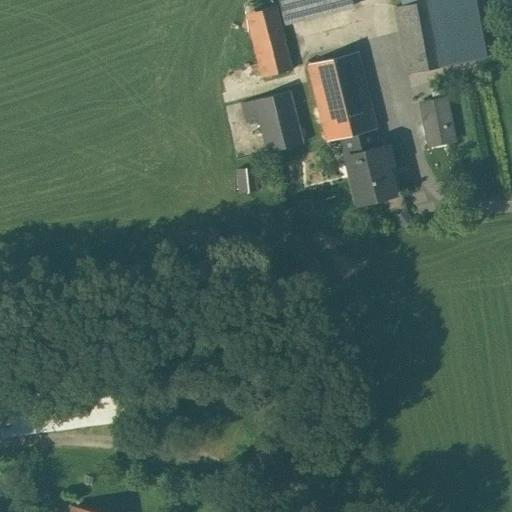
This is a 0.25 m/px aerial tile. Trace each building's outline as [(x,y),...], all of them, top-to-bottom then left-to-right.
[(278,0),(284,22),(352,4),(351,0),(278,0)] [(423,0),(403,4),(395,6),(408,72),(447,64),(434,0),(423,0)] [(473,0),(434,0),(447,64),(485,57),(473,0)] [(291,69),(275,5),(246,13),(262,76),(291,69)] [(358,52),(309,64),(327,140),(340,136),(372,129),(376,128),(358,52)] [(288,90),(241,102),(246,122),(259,119),(267,151),(301,143),(288,90)] [(446,96),(419,101),(427,146),(455,141),(446,96)] [(377,148),(372,129),(340,136),(357,203),(394,193),(387,165),(391,164),(386,145),(377,148)] [(253,166),(237,168),(240,192),(256,190),(253,166)] [(343,511),(270,440),(249,462),(300,511),(343,511)]
